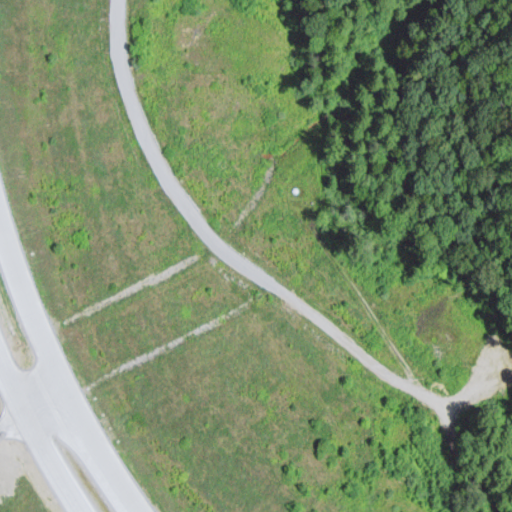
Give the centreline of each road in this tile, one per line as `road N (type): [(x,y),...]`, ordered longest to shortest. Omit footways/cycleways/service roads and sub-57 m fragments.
road 1 (trunk): [(128,511),(59,389),(0,225)]
road 2 (trunk): [(0,363),(75,511)]
